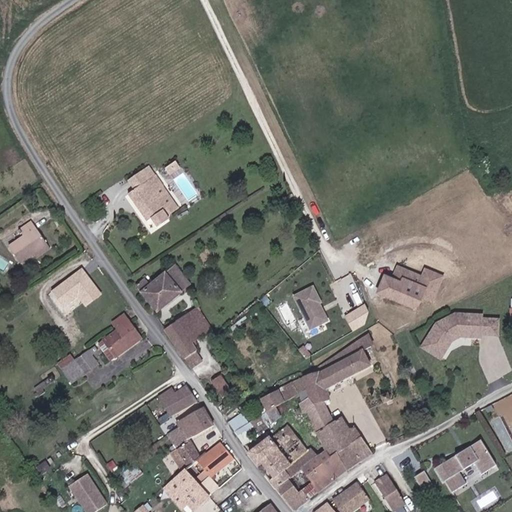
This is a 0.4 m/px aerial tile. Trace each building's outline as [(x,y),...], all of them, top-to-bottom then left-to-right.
[(180,168),(176,162),(171,165),(175,172),(180,168)] [(170,175),(175,172),(171,165),(165,169),(170,175)] [(135,190),(155,176),(149,168),(129,181),(135,190)] [(163,187),(155,176),(135,190),(128,195),(135,204),(137,203),(140,206),(137,208),(147,222),(151,219),(157,228),(169,220),(162,211),(167,208),(156,192),(163,187)] [(177,208),(163,187),(156,192),(167,208),(171,213),(177,208)] [(34,254),(48,245),(32,222),(19,231),(23,238),(9,247),(21,264),(34,254)] [(37,258),(50,249),(48,245),(34,254),(37,258)] [(383,273),(374,293),(417,310),(422,298),(434,303),(445,275),(425,267),(422,274),(397,264),(392,276),(383,273)] [(171,302),(191,285),(175,265),(150,285),(144,279),(136,286),(158,313),(168,304),(165,300),(168,298),(171,302)] [(65,309),(78,298),(87,307),(104,293),(81,266),(50,292),(65,309)] [(293,293),(307,330),(329,322),(315,285),(293,293)] [(373,321),(364,304),(344,315),(353,332),(373,321)] [(212,330),(196,308),(187,314),(202,337),(212,330)] [(202,337),(187,314),(177,321),(191,344),(202,337)] [(111,361),(141,339),(124,315),(113,323),(118,330),(107,339),(106,337),(102,340),(104,341),(99,344),(111,361)] [(481,335),(481,320),(482,317),(455,315),(436,325),(422,348),(440,360),(452,342),(460,337),(481,338),(481,335)] [(497,336),(498,321),(481,320),(481,335),(497,336)] [(191,344),(177,321),(165,330),(184,359),(195,352),(197,351),(191,344)] [(370,365),(362,351),(371,347),(366,336),(314,370),(312,375),(302,378),(306,390),(309,398),(311,405),(323,402),(330,401),(326,388),(370,365)] [(91,369),(84,360),(92,355),(89,351),(75,360),(72,361),(82,375),(91,369)] [(202,361),(195,352),(184,359),(191,369),(202,361)] [(75,360),(71,355),(58,364),(70,382),(82,375),(72,361),(75,360)] [(98,364),(92,355),(84,360),(91,369),(98,364)] [(347,377),(350,384),(374,372),(371,365),(347,377)] [(51,384),(56,381),(52,376),(48,379),(51,384)] [(212,383),(222,398),(232,391),(221,376),(212,383)] [(295,396),(306,390),(302,378),(261,399),(261,400),(267,412),(276,407),(295,396)] [(168,419),(198,402),(188,386),(175,394),(162,403),(168,413),(158,419),(161,425),(169,421),(168,419)] [(162,403),(175,394),(171,388),(158,397),(162,403)] [(309,398),(306,390),(295,396),(299,403),(309,398)] [(391,400),(388,393),(381,396),(384,403),(391,400)] [(313,412),(311,405),(309,398),(299,403),(298,404),(303,417),(307,415),(313,412)] [(267,412),(261,400),(257,402),(263,415),(266,412),(267,412)] [(334,422),(323,402),(311,405),(313,412),(307,415),(316,434),(334,422)] [(281,417),(276,407),(267,412),(266,412),(272,423),(281,417)] [(177,422),(180,428),(189,440),(214,426),(204,408),(177,422)] [(229,423),(235,432),(243,426),(248,423),(241,414),(229,423)] [(371,452),(355,429),(349,430),(342,418),(334,422),(316,434),(325,451),(330,459),(336,455),(350,444),(361,461),(372,454),(371,452)] [(308,450),(288,425),(269,439),(269,438),(249,453),(257,464),(261,461),(274,478),(270,481),(277,489),(288,480),(302,470),(317,457),(318,456),(310,448),(308,450)] [(252,440),(243,426),(235,432),(234,432),(244,446),(252,440)] [(197,459),(199,457),(189,440),(180,428),(168,436),(174,446),(171,448),(174,454),(172,455),(183,471),(192,464),(197,459)] [(497,465),(481,440),(435,469),(443,483),(445,481),(452,493),(466,484),(459,473),(475,463),(482,474),(497,465)] [(210,477),(233,458),(220,442),(206,453),(205,452),(199,457),(197,459),(205,470),(209,475),(210,477)] [(336,455),(346,471),(361,461),(350,444),(336,455)] [(346,471),(336,455),(330,459),(325,451),(318,456),(317,457),(335,480),(346,471)] [(311,484),(318,493),(335,480),(317,457),(302,470),(312,483),(311,484)] [(143,475),(134,464),(120,476),(114,480),(122,490),(143,475)] [(168,484),(164,488),(173,497),(194,479),(200,474),(192,464),(183,471),(168,484)] [(424,472),(414,478),(422,491),(432,485),(424,472)] [(207,478),(203,473),(195,480),(199,485),(207,478)] [(95,511),(107,505),(87,475),(70,486),(87,511),(95,511)] [(207,494),(218,485),(210,477),(209,475),(207,478),(199,485),(207,494)] [(405,503),(388,475),(375,483),(393,511),(405,503)] [(193,511),(210,497),(207,494),(199,485),(195,480),(194,479),(173,497),(182,508),(187,504),(193,511)] [(295,511),(309,499),(302,490),(298,493),(288,480),(277,489),(295,511)] [(318,493),(311,484),(302,490),(309,499),(318,493)] [(340,511),(351,511),(369,499),(360,486),(347,495),(345,492),(333,501),(340,511)] [(334,511),(327,503),(315,511),(334,511)]
